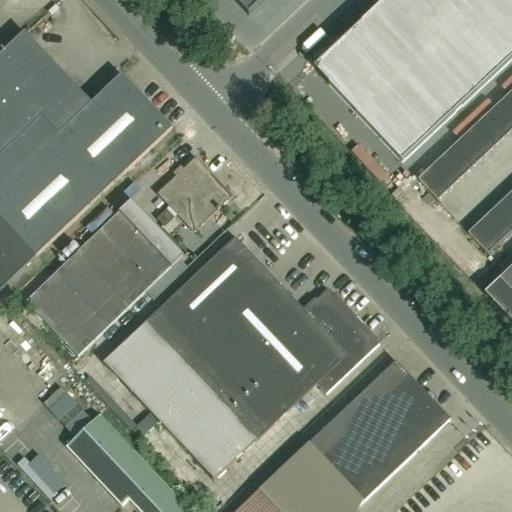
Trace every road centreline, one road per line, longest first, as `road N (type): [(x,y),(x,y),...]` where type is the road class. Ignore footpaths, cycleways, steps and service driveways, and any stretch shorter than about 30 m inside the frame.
road 1 (unclassified): [(511,430),(212,113)]
road 2 (unclassified): [(212,113),(332,0)]
road 3 (unclassified): [(212,113),(104,0)]
